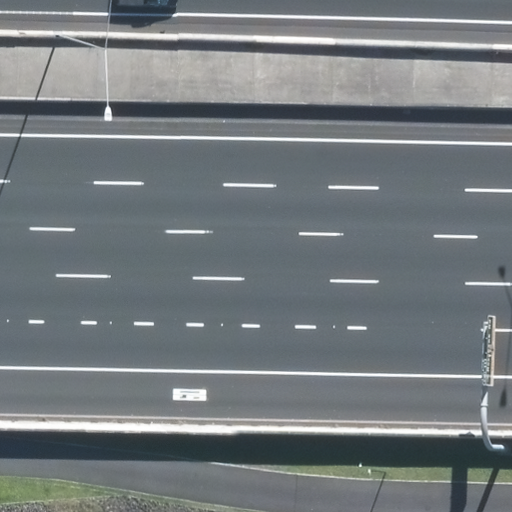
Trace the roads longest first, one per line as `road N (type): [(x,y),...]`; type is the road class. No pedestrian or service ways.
road 1 (motorway): [(511,172),(0,161)]
road 2 (motorway): [(511,281),(0,276)]
